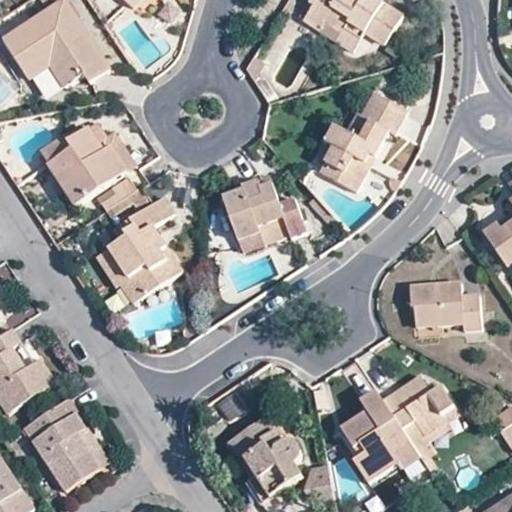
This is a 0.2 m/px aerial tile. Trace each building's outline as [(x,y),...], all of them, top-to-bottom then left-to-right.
[(124,0),(134,9),(142,0),(124,0)] [(312,0),(310,3),(314,7),(305,21),(321,31),(326,24),(342,34),(350,22),(368,33),(385,45),(403,17),(376,0),(312,0)] [(4,42),(31,82),(36,79),(51,69),(65,91),(86,77),(91,85),(112,71),(66,1),(4,42)] [(342,34),(326,24),(321,31),(355,53),(368,33),(350,22),(342,34)] [(51,69),(36,79),(50,100),(65,91),(51,69)] [(336,149),(323,174),(341,184),(346,175),(363,183),(391,132),(397,135),(409,113),(376,95),(364,117),(359,114),(348,133),(337,127),(328,144),(336,149)] [(41,155),(76,208),(130,172),(114,146),(106,152),(90,129),(69,144),(65,138),(41,155)] [(363,183),(346,175),(341,184),(358,193),(363,183)] [(99,197),(108,211),(139,190),(131,176),(99,197)] [(259,181),(261,189),(273,184),(270,177),(259,181)] [(224,198),(240,242),(262,234),(260,230),(286,221),(284,214),(280,204),(273,184),(261,189),(259,181),(245,186),(246,190),(224,198)] [(152,200),(144,187),(139,190),(108,211),(112,218),(135,204),(138,209),(152,200)] [(280,204),(284,214),(300,208),(296,198),(280,204)] [(110,250),(130,281),(122,287),(134,305),(183,274),(167,248),(159,253),(153,243),(161,238),(154,228),(174,215),(163,199),(120,227),(128,239),(110,250)] [(310,235),(300,208),(284,214),(286,221),(293,238),(294,240),(310,235)] [(503,230),(511,223),(511,216),(499,226),(503,230)] [(286,221),(260,230),(262,234),(267,247),(293,238),(286,221)] [(487,234),(508,268),(511,265),(511,223),(503,230),(499,226),(487,234)] [(262,234),(240,242),(245,255),(267,247),(262,234)] [(159,253),(167,248),(161,238),(153,243),(159,253)] [(130,281),(110,250),(98,258),(118,290),(122,287),(130,281)] [(93,283),(110,306),(122,297),(104,275),(93,283)] [(483,331),(480,295),(463,296),(462,283),(412,288),(414,308),(417,308),(419,328),(466,325),(466,333),(483,331)] [(22,344),(14,331),(0,339),(0,400),(10,416),(51,389),(36,366),(27,371),(14,350),(22,344)] [(36,366),(22,344),(14,350),(27,371),(36,366)] [(43,361),(36,366),(51,389),(58,384),(43,361)] [(421,457),(424,461),(430,457),(432,456),(425,448),(432,443),(428,437),(449,424),(444,416),(456,408),(443,387),(433,393),(421,376),(384,401),(412,443),(421,457)] [(412,443),(384,401),(378,392),(362,402),(369,413),(343,431),(357,451),(369,443),(374,451),(362,459),(357,463),(371,484),(401,463),(396,455),(412,443)] [(87,431),(68,402),(26,430),(68,492),(102,471),(80,436),(87,431)] [(449,424),(450,426),(463,417),(456,408),(444,416),(449,424)] [(256,477),(271,500),(304,477),(299,466),(300,464),(303,461),(303,459),(303,454),(302,450),(299,445),(294,443),(290,442),(286,442),(277,432),(280,429),(271,416),(230,439),(253,480),(256,477)] [(428,437),(432,443),(454,430),(450,426),(449,424),(428,437)] [(511,425),(501,433),(511,450),(511,425)] [(369,443),(357,451),(362,459),(374,451),(369,443)] [(412,443),(396,455),(401,463),(405,468),(421,457),(412,443)] [(425,448),(432,456),(438,452),(432,443),(425,448)] [(0,511),(32,511),(35,510),(0,457),(0,511)] [(424,461),(434,477),(440,473),(430,457),(424,461)] [(307,469),(313,497),(335,492),(329,464),(307,469)] [(271,500),(256,477),(253,480),(247,484),(263,506),(271,500)] [(511,511),(511,498),(491,511),(511,511)]
